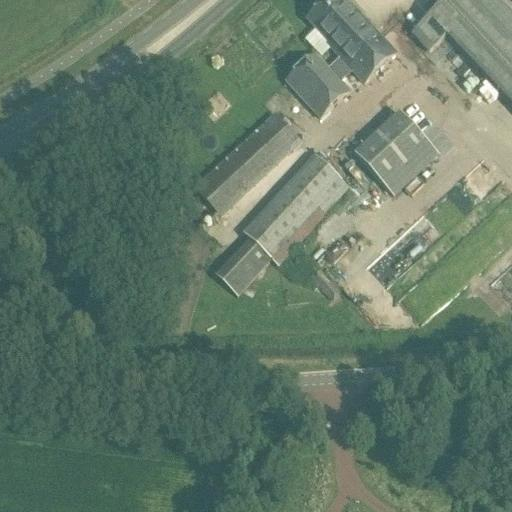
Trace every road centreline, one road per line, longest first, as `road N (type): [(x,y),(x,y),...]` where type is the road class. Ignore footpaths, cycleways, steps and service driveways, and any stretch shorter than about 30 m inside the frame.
road 1 (unclassified): [(511,368),(196,386),(131,381),(110,368),(0,172)]
road 2 (primary): [(0,168),(107,101),(230,0)]
road 3 (primary): [(195,0),(0,134)]
